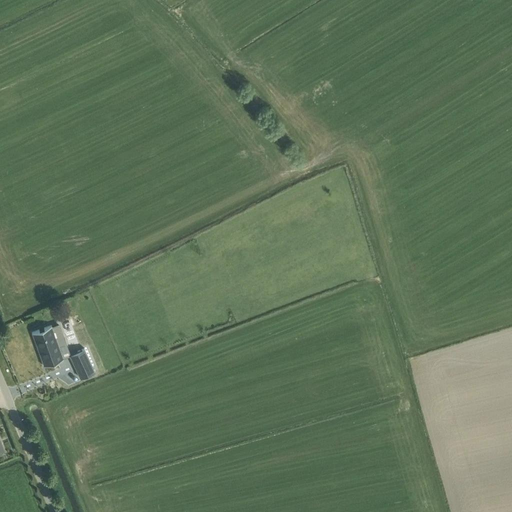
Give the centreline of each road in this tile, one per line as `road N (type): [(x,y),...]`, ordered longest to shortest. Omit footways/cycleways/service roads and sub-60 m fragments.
road 1 (unclassified): [(447,511),(374,274)]
road 2 (unclassified): [(53,511),(0,379)]
